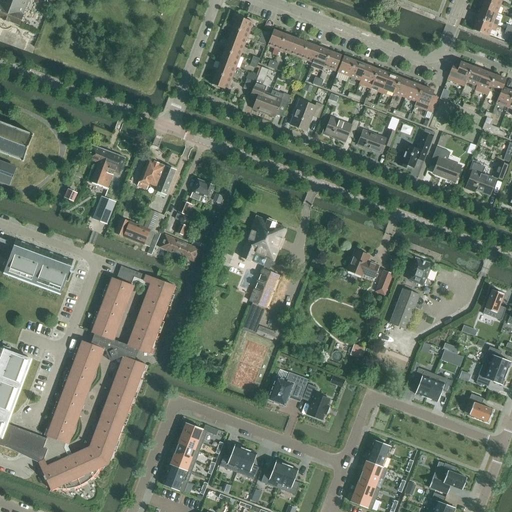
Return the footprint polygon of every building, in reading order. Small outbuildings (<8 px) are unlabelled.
[(28,0),(0,0),(0,18),(19,25),(23,15),(28,0)] [(495,0),(484,0),(482,8),(497,14),(502,2),(495,0)] [(495,19),(497,14),(482,8),(478,19),(497,26),(500,21),(495,19)] [(249,34),(253,23),(239,17),(237,16),(233,28),(249,34)] [(496,32),(497,26),(478,19),(473,30),(489,36),(491,30),(496,32)] [(244,45),(249,34),(233,28),(229,39),(244,45)] [(279,50),(280,50),(285,35),(274,30),(268,46),(275,49),(273,55),(277,56),(279,50)] [(280,50),(291,55),(297,39),(285,35),(280,50)] [(229,39),(224,50),(240,56),(244,45),(229,39)] [(291,55),(302,59),(308,43),(297,39),(291,55)] [(302,59),(313,63),(319,47),(308,43),(302,59)] [(313,63),(324,67),(330,52),(319,47),(313,63)] [(224,50),(220,62),(236,67),(240,56),(224,50)] [(341,56),(330,52),(324,67),(335,72),(341,56)] [(355,61),(344,57),(338,72),(349,77),(355,61)] [(366,65),(355,61),(349,77),(360,81),(366,65)] [(220,62),(216,73),(231,78),(236,67),(220,62)] [(465,86),(467,82),(466,82),(472,67),(461,62),(459,67),(453,64),(447,80),(464,86),(465,86)] [(378,70),(366,65),(360,81),(361,81),(359,85),(370,90),(372,85),(378,70)] [(252,109),(264,113),(271,95),(260,91),(262,85),(264,82),(269,70),(262,67),(258,76),(257,79),(256,83),(251,95),(257,97),(252,109)] [(475,91),(477,86),(477,87),(483,71),(472,67),(466,82),(467,82),(473,85),(471,89),(475,91)] [(372,85),(378,88),(377,92),(381,94),(389,74),(378,70),(372,85)] [(475,91),(476,91),(487,95),(489,91),(494,75),(483,71),(477,87),(477,86),(475,91)] [(216,73),(211,84),(227,90),(231,78),(216,73)] [(249,73),(247,79),(253,82),(256,83),(257,79),(258,76),(249,73)] [(388,91),(394,94),(400,78),(389,74),(381,94),(386,96),(388,91)] [(495,98),(498,99),(499,95),(500,95),(502,88),(503,88),(506,80),(494,75),(489,91),(495,93),(494,96),(495,98)] [(411,82),(400,78),(394,94),(405,98),(411,82)] [(422,87),(411,82),(405,98),(416,102),(417,102),(422,87)] [(352,87),(351,92),(362,96),(364,91),(352,87)] [(434,91),(422,87),(417,102),(416,102),(414,106),(432,113),(438,97),(432,95),(434,91)] [(496,103),(508,108),(511,96),(511,91),(503,88),(502,88),(500,95),(499,95),(498,99),(496,103)] [(273,90),(271,95),(264,113),(275,118),(280,105),(286,108),(290,96),(284,94),(273,90)] [(329,100),(336,102),(339,97),(331,94),(329,100)] [(373,103),(381,106),(383,102),(375,98),(373,103)] [(291,124),(306,130),(311,116),(319,119),(324,106),(316,103),(314,107),(300,102),(291,124)] [(395,109),(407,114),(409,109),(397,104),(395,109)] [(353,138),(359,122),(354,120),(352,126),(331,118),(325,133),(346,141),(348,136),(353,138)] [(0,182),(9,186),(17,167),(0,160),(0,152),(23,161),(34,134),(0,121),(0,182)] [(499,131),(500,129),(485,123),(483,129),(490,132),(497,135),(499,131)] [(363,130),(358,145),(381,154),(384,145),(390,147),(395,132),(390,130),(386,139),(363,130)] [(424,161),(429,147),(433,137),(423,133),(420,143),(417,149),(407,146),(403,158),(400,157),(398,164),(402,166),(402,165),(407,167),(407,165),(414,168),(418,159),(424,161)] [(98,162),(104,164),(109,151),(93,145),(88,159),(98,162)] [(461,167),(447,161),(451,153),(437,147),(430,165),(436,167),(433,173),(441,176),(442,175),(445,177),(445,178),(455,182),(461,167)] [(109,151),(104,164),(104,165),(110,167),(109,170),(119,174),(126,157),(109,151)] [(149,183),(157,186),(165,166),(149,159),(139,182),(137,186),(146,190),(149,183)] [(104,164),(98,162),(91,182),(108,188),(111,179),(106,177),(108,173),(109,170),(110,167),(104,165),(104,164)] [(472,174),(466,188),(475,192),(476,190),(490,195),(496,180),(483,176),(486,167),(475,163),(471,173),(472,174)] [(508,166),(500,163),(495,177),(503,180),(508,166)] [(165,166),(157,186),(154,194),(156,194),(157,191),(166,195),(176,171),(165,166)] [(206,183),(198,179),(190,197),(195,199),(196,196),(200,198),(201,196),(209,199),(215,185),(207,182),(206,183)] [(74,201),(77,192),(71,190),(68,188),(64,198),(67,199),(74,201)] [(93,218),(100,221),(108,200),(101,197),(93,218)] [(115,203),(108,200),(100,221),(107,223),(115,203)] [(178,212),(187,217),(192,206),(182,202),(178,212)] [(151,229),(157,214),(150,211),(144,226),(151,229)] [(177,213),(174,219),(180,221),(183,216),(177,213)] [(240,257),(253,262),(256,255),(267,259),(250,301),(267,308),(279,276),(269,271),(286,229),(276,224),(267,220),(267,221),(257,217),(240,257)] [(151,230),(150,230),(122,218),(115,233),(123,237),(123,236),(144,245),(151,230)] [(187,226),(180,223),(176,233),(183,236),(187,226)] [(151,230),(144,245),(151,247),(157,233),(151,230)] [(158,232),(149,254),(153,256),(156,250),(163,234),(158,232)] [(160,247),(168,251),(174,238),(165,235),(160,247)] [(73,260),(16,238),(4,270),(62,292),(73,260)] [(168,251),(177,255),(182,242),(174,238),(168,251)] [(185,258),(191,246),(182,242),(177,255),(185,258)] [(199,249),(191,246),(185,258),(194,262),(199,249)] [(355,250),(347,270),(362,276),(363,274),(373,278),(378,266),(368,261),(370,256),(366,255),(365,252),(361,251),(359,252),(355,250)] [(410,274),(412,274),(409,280),(423,286),(426,279),(427,279),(432,265),(416,259),(410,274)] [(131,347),(150,354),(175,285),(147,275),(146,275),(122,266),(117,280),(113,278),(93,333),(112,340),(135,279),(153,286),(131,347)] [(373,295),(382,299),(391,277),(383,274),(373,295)] [(389,322),(406,329),(419,294),(403,287),(389,322)] [(504,294),(492,290),(483,314),(501,321),(506,308),(499,306),(504,294)] [(374,311),(371,319),(378,322),(381,314),(374,311)] [(258,326),(245,321),(242,328),(255,333),(258,326)] [(275,333),(259,326),(257,334),(272,340),(275,333)] [(47,437),(66,444),(102,348),(83,342),(47,437)] [(357,346),(354,356),(361,358),(365,349),(357,346)] [(0,445),(8,448),(18,451),(18,450),(37,456),(39,461),(43,460),(47,450),(43,448),(46,439),(4,423),(29,358),(0,347),(0,445)] [(502,351),(489,347),(483,365),(506,374),(511,362),(499,358),(502,351)] [(46,479),(50,489),(55,488),(62,489),(70,488),(77,487),(84,483),(90,479),(95,474),(100,467),(108,464),(145,364),(134,360),(126,357),(92,449),(82,453),(81,450),(71,455),(68,447),(65,446),(46,439),(43,448),(47,450),(43,460),(39,461),(38,462),(38,463),(44,475),(43,476),(45,480),(46,479)] [(413,380),(418,368),(419,364),(416,362),(410,378),(413,380)] [(506,374),(483,365),(476,382),(488,387),(490,381),(502,385),(506,374)] [(435,374),(418,368),(413,380),(419,382),(415,394),(426,398),(435,374)] [(287,381),(277,377),(271,392),(269,391),(267,397),(269,398),(268,400),(285,406),(294,382),(306,386),(308,380),(289,373),(287,381)] [(452,381),(435,374),(426,398),(437,402),(442,391),(448,393),(452,381)] [(317,388),(309,385),(303,398),(312,401),(307,414),(322,420),(324,414),(326,415),(329,406),(327,406),(330,400),(315,394),(317,388)] [(484,399),(471,394),(464,413),(488,422),(493,410),(481,406),(484,399)] [(207,431),(186,423),(182,434),(203,442),(207,431)] [(203,442),(182,434),(178,444),(199,452),(203,442)] [(386,457),(391,446),(374,440),(370,451),(386,457)] [(199,452),(178,444),(174,454),(195,462),(199,452)] [(237,473),(246,449),(235,445),(230,457),(224,454),(219,466),(237,473)] [(257,453),(246,449),(237,473),(254,479),(258,467),(252,465),(257,453)] [(383,468),(386,457),(370,451),(366,461),(383,468)] [(195,462),(174,454),(170,464),(192,472),(195,462)] [(287,465),(276,461),(272,472),(265,470),(261,482),(278,489),(287,465)] [(383,468),(366,461),(362,471),(379,478),(384,479),(387,469),(383,468)] [(433,478),(429,487),(447,494),(451,486),(462,490),(467,478),(455,474),(457,468),(445,463),(438,480),(433,478)] [(170,464),(166,474),(188,482),(192,472),(170,464)] [(298,469),(287,465),(278,489),(295,495),(300,483),(294,481),(298,469)] [(375,488),(379,478),(362,471),(358,481),(375,488)] [(162,485),(184,493),(188,482),(166,474),(162,485)] [(238,476),(234,486),(245,490),(249,480),(238,476)] [(375,488),(358,481),(354,491),(376,500),(380,490),(375,488)] [(376,500),(354,491),(350,502),(372,510),(376,500)] [(446,497),(434,493),(427,511),(430,511),(453,511),(455,508),(444,504),(446,497)]
